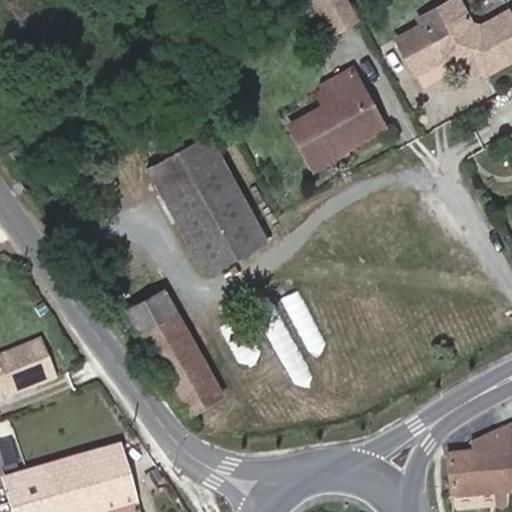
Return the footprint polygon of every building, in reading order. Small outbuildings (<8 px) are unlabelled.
[(354,35),(335,2),(313,15),(332,47),(354,35)] [(420,30),(424,36),(429,43),(465,21),(458,8),(420,30)] [(473,34),(465,21),(429,43),(424,36),(398,51),(418,86),(443,71),(466,77),(480,81),(490,83),(511,70),(511,24),(509,20),(484,36),(478,35),(473,34)] [(479,87),(480,81),(466,77),(464,83),(479,87)] [(381,138),(343,160),(347,166),(391,141),(388,134),(358,81),(351,84),(326,99),(337,118),(362,105),(381,138)] [(362,105),(292,144),(314,184),(347,166),(343,160),(381,138),(362,105)] [(207,144),(147,179),(209,285),(270,249),(207,144)] [(154,349),(184,327),(169,302),(137,323),(154,349)] [(214,401),(226,393),(184,327),(154,349),(204,428),(222,415),(214,401)] [(0,366),(0,406),(14,401),(17,408),(63,389),(47,352),(2,371),(0,366)] [(214,401),(222,415),(235,407),(226,393),(214,401)] [(511,445),(506,449),(504,469),(463,473),(467,511),(481,511),(511,508),(511,445)] [(13,511),(136,511),(122,460),(8,494),(13,511)]
